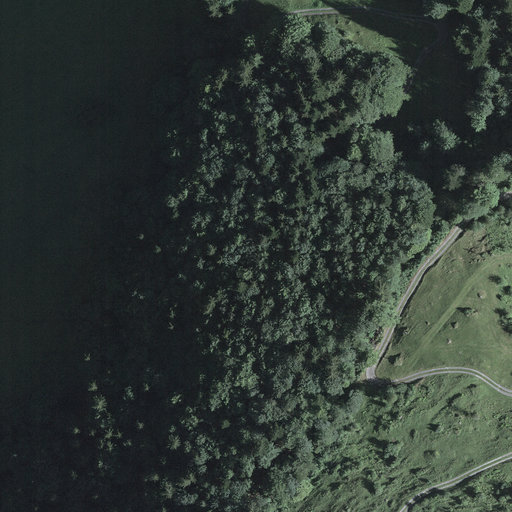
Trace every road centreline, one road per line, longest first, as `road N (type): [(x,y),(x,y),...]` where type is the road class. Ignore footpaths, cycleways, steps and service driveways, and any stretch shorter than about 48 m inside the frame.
road 1 (track): [(399,96),(370,127),(332,135),(329,152),(393,167),(511,156)]
road 2 (track): [(511,194),(470,216),(413,282),(367,378),(391,380)]
road 3 (track): [(399,96),(427,49),(441,42),(438,22),(357,8),(288,15)]
road 4 (track): [(511,393),(470,369),(391,380)]
road 5 (track): [(402,511),(427,491),(511,455)]
